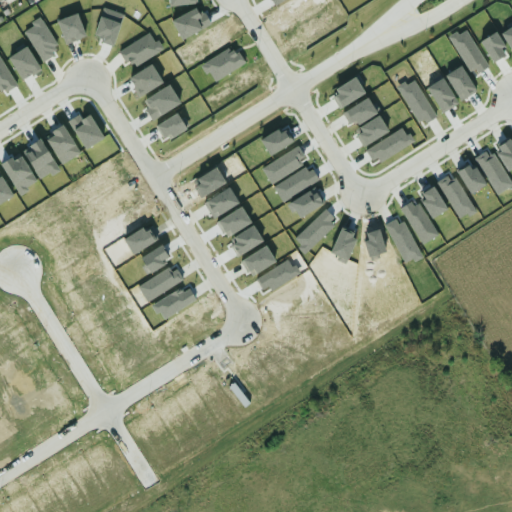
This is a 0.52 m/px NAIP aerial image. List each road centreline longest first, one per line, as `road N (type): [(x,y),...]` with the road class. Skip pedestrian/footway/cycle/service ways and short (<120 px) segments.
road 1 (residential): [(157,174),(443,0)]
road 2 (residential): [(0,478),(229,332),(237,318)]
road 3 (residential): [(86,85),(157,174),(237,318)]
road 4 (residential): [(245,0),(371,192)]
road 5 (residential): [(104,413),(17,271)]
road 6 (residential): [(371,192),(393,187),(511,107)]
